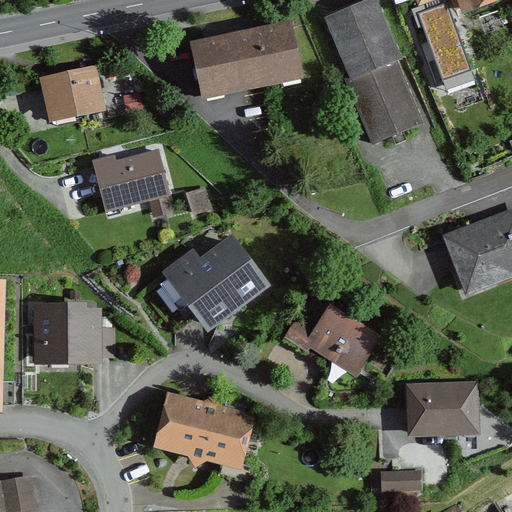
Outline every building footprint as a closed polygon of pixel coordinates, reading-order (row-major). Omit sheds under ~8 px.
[(346,79),(373,144),(422,123),(396,61),(400,59),(375,0),(370,0),(326,19),(351,78),(346,79)] [(419,0),(417,1),(420,11),(417,12),(420,18),(423,17),(425,23),(485,0),(419,0)] [(298,73),(298,75),(300,75),(289,27),(194,47),(204,95),(281,79),(280,76),(298,73)] [(87,122),(102,119),(91,69),(45,79),(53,117),(84,110),(87,122)] [(0,83),(3,96),(27,90),(25,78),(0,83)] [(170,212),(165,195),(168,194),(158,152),(96,168),(102,191),(109,189),(114,209),(151,199),(155,216),(170,212)] [(189,194),(195,213),(210,208),(203,189),(189,194)] [(510,268),(511,272),(511,213),(448,238),(466,285),(510,268)] [(208,325),(262,284),(232,243),(200,267),(193,258),(170,275),(178,284),(153,303),(172,328),(197,310),(208,325)] [(338,300),(326,318),(312,309),(297,320),(287,337),(329,364),(335,353),(357,367),(382,327),(338,300)] [(53,311),(53,327),(43,327),(43,359),(112,359),(112,316),(78,316),(78,310),(53,311)] [(410,388),(412,433),(475,431),(474,386),(410,388)] [(171,399),(160,444),(191,451),(197,461),(206,455),(223,459),(219,475),(248,482),(255,454),(241,450),(249,419),(171,399)] [(0,439),(0,453),(24,449),(22,440),(0,439)] [(383,474),(383,489),(419,489),(418,472),(383,474)] [(0,483),(0,511),(34,506),(29,478),(0,483)] [(511,511),(511,491),(496,502),(502,511),(511,511)]
